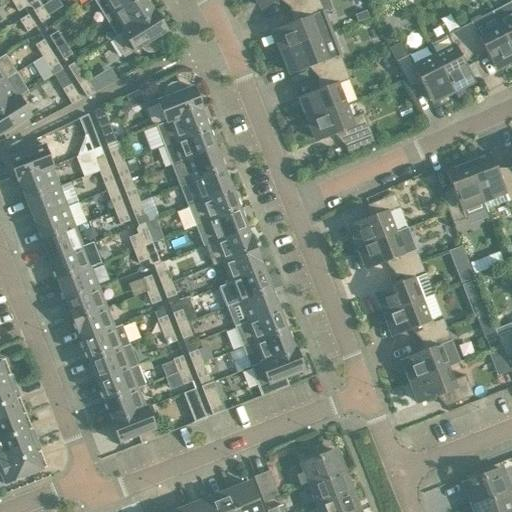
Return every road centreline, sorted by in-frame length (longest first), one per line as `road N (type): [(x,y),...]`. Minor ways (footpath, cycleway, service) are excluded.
road 1 (residential): [(90,483),(137,484),(364,392)]
road 2 (residential): [(90,483),(0,245)]
road 3 (residential): [(295,203),(511,106)]
road 4 (residential): [(295,203),(203,0)]
road 5 (residential): [(364,392),(295,203)]
road 6 (residential): [(511,426),(395,470)]
